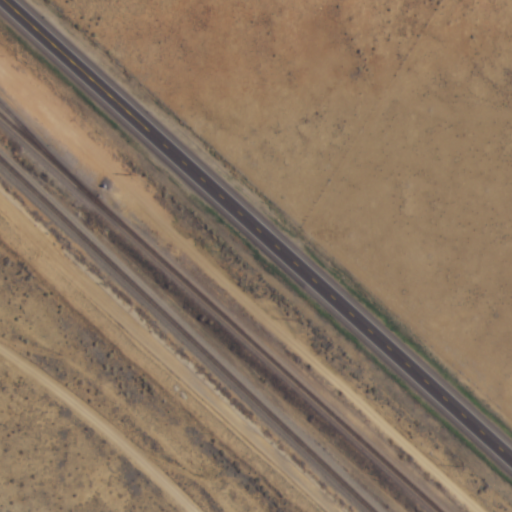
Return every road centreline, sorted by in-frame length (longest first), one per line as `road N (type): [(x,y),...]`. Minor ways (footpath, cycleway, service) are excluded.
road 1 (primary): [(10,0),(511,452)]
road 2 (track): [(451,0),(296,251)]
road 3 (residential): [(0,370),(170,511)]
